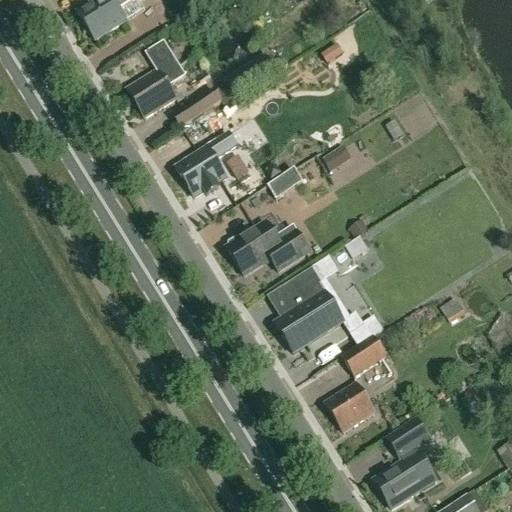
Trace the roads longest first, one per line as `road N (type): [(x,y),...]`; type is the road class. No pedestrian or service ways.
road 1 (residential): [(352,511),(30,0)]
road 2 (secondary): [(293,511),(0,38)]
